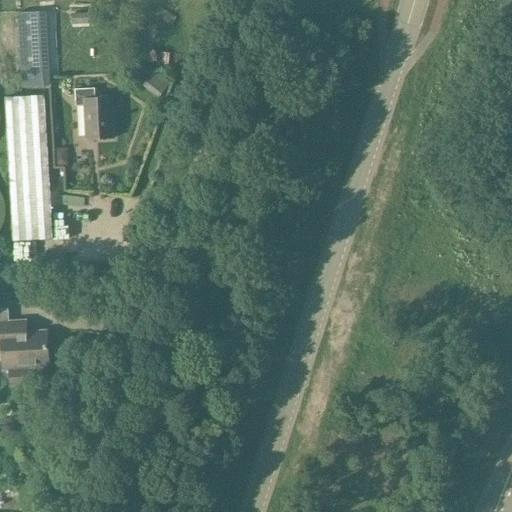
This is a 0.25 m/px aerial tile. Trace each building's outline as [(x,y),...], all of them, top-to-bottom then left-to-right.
[(74,5),(74,21),(96,21),(95,5),(74,5)] [(40,7),(19,7),(22,69),(42,68),(40,7)] [(115,138),(112,98),(96,99),(95,89),(76,90),(77,107),(86,106),(88,140),(115,138)] [(54,239),(45,96),(6,98),(14,242),(54,239)] [(0,351),(9,351),(12,384),(40,382),(38,362),(49,362),(47,333),(28,334),(27,321),(9,322),(8,308),(0,308),(0,351)]
